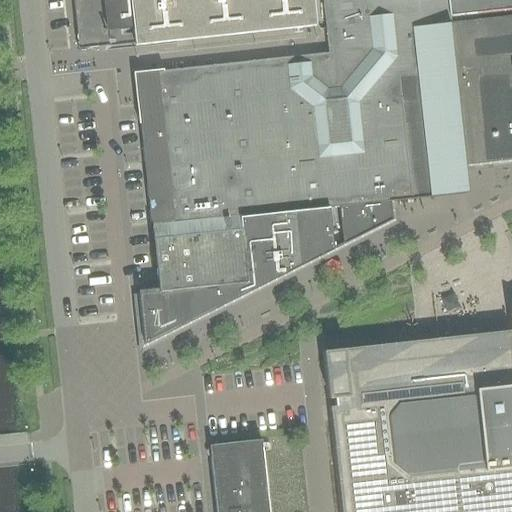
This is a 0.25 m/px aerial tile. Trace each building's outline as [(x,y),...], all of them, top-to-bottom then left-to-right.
[(72,0),(78,49),(109,46),(110,46),(109,33),(133,30),(135,47),(316,27),(313,0),(72,0)] [(287,85),(337,79),(342,78),(407,68),(418,76),(421,106),(423,122),(428,170),(464,166),(454,71),(449,25),(448,19),(448,18),(447,18),(447,17),(446,17),(444,17),(443,17),(442,17),(441,17),(438,18),(436,18),(434,19),(433,19),(432,20),(430,20),(429,12),(427,0),(389,0),(390,13),(394,49),(333,55),(334,59),(329,60),(328,54),(308,56),(286,58),(288,75),(286,75),(287,85)] [(322,0),(324,20),(328,54),(329,60),(334,59),(333,55),(394,49),(390,13),(389,0),(322,0)] [(511,0),(427,0),(429,12),(430,20),(432,20),(433,19),(434,19),(436,18),(438,18),(441,17),(442,17),(443,17),(444,17),(446,17),(447,17),(447,18),(448,18),(448,19),(511,12),(511,0)] [(511,18),(449,25),(454,71),(464,166),(511,160),(511,18)] [(407,68),(342,78),(337,79),(287,85),(286,75),(288,75),(286,58),(135,75),(151,228),(158,290),(139,292),(144,345),(190,322),(249,293),(288,273),(313,260),(333,250),(329,209),(339,208),(343,245),(392,220),(390,203),(421,199),(431,198),(428,170),(423,122),(421,106),(418,76),(407,68)] [(510,332),(324,352),(329,399),(329,400),(335,399),(336,407),(330,408),(341,511),(511,511),(511,335),(510,336),(510,332)] [(208,446),(215,511),(269,511),(261,441),(208,446)]
